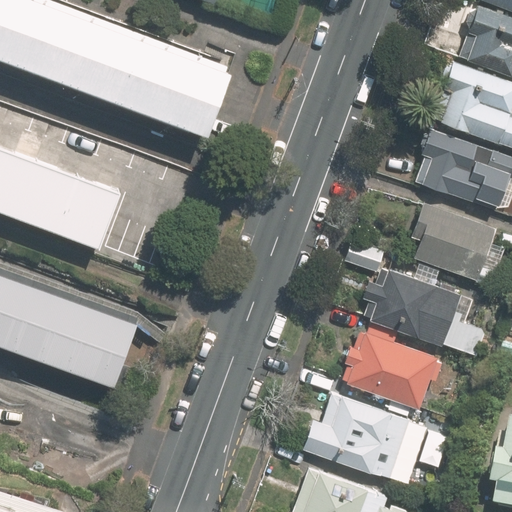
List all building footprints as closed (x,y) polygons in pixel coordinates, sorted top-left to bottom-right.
[(0,0),(0,54),(205,129),(229,64),(52,0),(0,0)] [(511,16),(470,3),(452,57),(507,75),(508,70),(511,71),(511,16)] [(445,85),(433,118),(511,146),(511,80),(449,58),(439,83),(445,85)] [(419,155),(409,181),(490,210),(492,206),(503,206),(511,180),(511,157),(428,128),(425,127),(415,154),(419,155)] [(0,209),(96,245),(118,185),(0,141),(0,209)] [(414,239),(408,256),(469,279),(468,282),(489,290),(497,269),(492,268),(500,247),(484,241),(489,226),(418,199),(404,236),(414,239)] [(346,238),(338,260),(371,272),(379,250),(346,238)] [(0,339),(109,379),(134,312),(0,263),(0,339)] [(356,316),(466,357),(477,328),(456,321),(465,296),(375,264),(369,279),(363,277),(356,297),(362,299),(356,316)] [(336,380),(412,406),(430,353),(354,327),(336,380)] [(297,448),(400,481),(419,422),(325,392),(315,421),(307,418),(297,448)] [(488,505),(511,508),(511,419),(503,418),(500,432),(495,431),(485,483),(491,484),(488,505)] [(303,465),(285,511),(372,511),(379,492),(303,465)] [(47,511),(0,496),(0,511),(47,511)]
